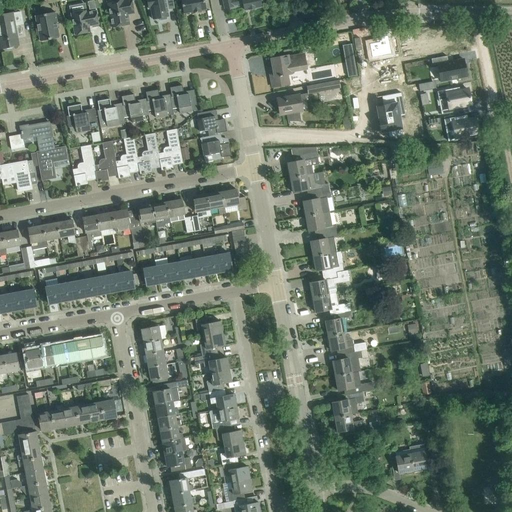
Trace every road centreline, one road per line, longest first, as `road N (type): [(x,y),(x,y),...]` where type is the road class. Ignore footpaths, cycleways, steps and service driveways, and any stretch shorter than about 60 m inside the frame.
road 1 (tertiary): [(231,44),(379,15),(511,15)]
road 2 (residential): [(0,215),(254,168)]
road 3 (tertiary): [(0,88),(231,44)]
road 4 (residential): [(276,511),(234,291)]
road 5 (residential): [(314,491),(276,283)]
road 6 (residential): [(153,511),(115,313)]
road 7 (residential): [(248,135),(353,136),(367,120),(363,73)]
road 8 (track): [(476,14),(511,176)]
road 9 (residential): [(115,313),(234,291)]
